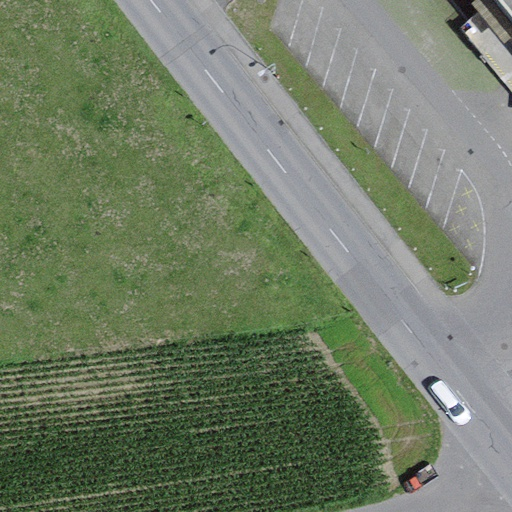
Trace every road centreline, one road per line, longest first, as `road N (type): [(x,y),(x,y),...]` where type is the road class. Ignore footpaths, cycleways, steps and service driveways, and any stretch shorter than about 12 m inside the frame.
road 1 (unclassified): [(510,458),(151,0)]
road 2 (residential): [(398,511),(510,458)]
